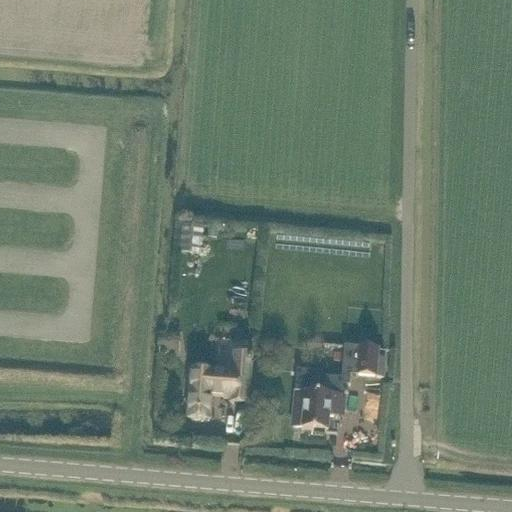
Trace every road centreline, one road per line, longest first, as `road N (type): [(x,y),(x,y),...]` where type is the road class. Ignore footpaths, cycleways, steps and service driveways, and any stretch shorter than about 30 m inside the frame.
road 1 (unclassified): [(511,507),(0,465)]
road 2 (track): [(404,498),(413,0)]
